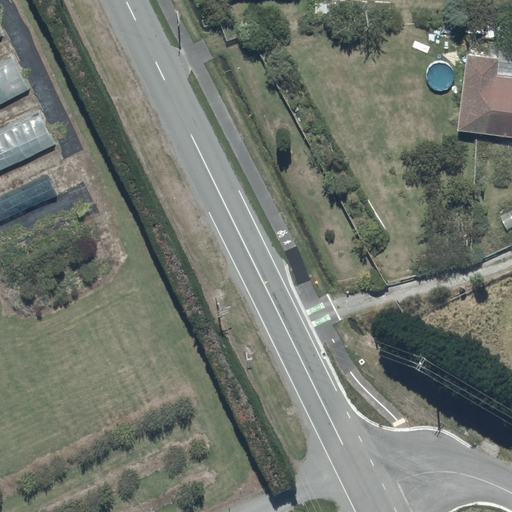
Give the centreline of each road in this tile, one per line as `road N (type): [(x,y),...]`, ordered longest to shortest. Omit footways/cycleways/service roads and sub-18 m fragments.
road 1 (tertiary): [(367,495),(126,0)]
road 2 (unclassified): [(367,495),(446,471),(511,493)]
